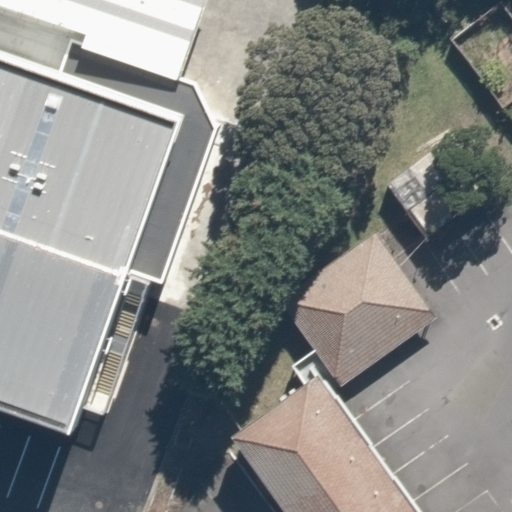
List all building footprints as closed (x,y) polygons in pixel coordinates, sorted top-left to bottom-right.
[(0,0),(0,46),(222,123),(183,78),(210,0),(0,0)] [(511,29),(499,14),(456,49),(511,116),(511,29)] [(222,123),(0,46),(0,504),(32,490),(54,419),(80,429),(140,272),(169,280),(222,123)] [(444,132),(385,183),(433,238),(492,187),(444,132)] [(385,241),(290,305),(319,352),(343,386),(440,323),(385,241)] [(343,386),(319,352),(295,367),(312,386),(241,436),(294,511),(422,511),(336,391),(343,386)]
